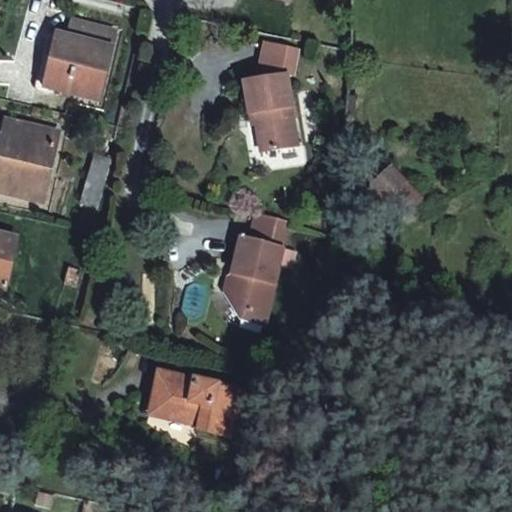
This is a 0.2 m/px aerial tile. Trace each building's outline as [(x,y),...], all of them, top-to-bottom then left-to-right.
[(52,59),(57,60),(51,88),(103,101),(117,31),(74,20),(70,37),(58,35),(52,59)] [(267,80),(252,82),(256,112),(261,111),(263,125),(266,151),(266,154),(303,149),(294,82),(300,83),(307,49),(276,42),(267,80)] [(60,138),(8,124),(0,152),(0,192),(42,204),(60,138)] [(93,157),(82,205),(99,210),(108,174),(111,162),(93,157)] [(419,198),(391,169),(372,187),(402,216),(419,198)] [(241,239),(233,274),(238,276),(235,288),(225,294),(225,295),(242,318),(250,314),(271,319),(280,284),(277,283),(291,222),(261,214),(253,241),(241,239)] [(18,239),(0,234),(0,288),(5,289),(18,239)] [(78,270),(64,266),(59,283),(74,287),(78,270)] [(235,288),(238,276),(233,274),(228,277),(225,294),(235,288)] [(253,395),(161,373),(152,416),(206,427),(204,433),(242,441),(253,395)]
